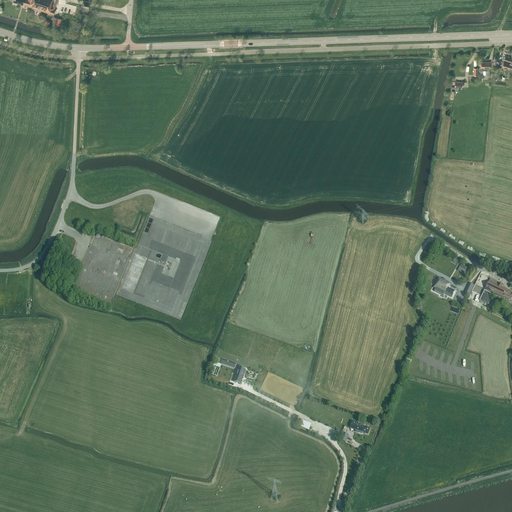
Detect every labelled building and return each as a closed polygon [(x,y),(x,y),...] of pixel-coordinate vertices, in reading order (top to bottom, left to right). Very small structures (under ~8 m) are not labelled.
[(13,0),(13,1),(29,6),(28,7),(53,14),(54,9),(56,0),(13,0)] [(54,17),(52,24),(59,26),(61,19),(54,17)] [(511,63),(511,58),(505,56),(502,67),(508,69),(510,63),(511,63)] [(479,71),(480,71),(492,71),(492,62),(480,62),(480,68),(479,68),(479,71)] [(447,270),(443,275),(449,279),(452,273),(447,270)] [(434,291),(443,296),(444,294),(452,298),(455,292),(447,288),(449,284),(438,278),(434,287),(436,288),(434,291)] [(490,278),(480,300),(485,303),(484,305),(487,307),(488,304),(494,293),(509,300),(511,301),(511,298),(511,292),(509,292),(510,291),(502,287),(503,286),(499,284),(499,283),(490,278)] [(221,360),(220,363),(234,368),(235,364),(221,359),(221,360)] [(221,365),(215,363),(211,374),(217,376),(221,365)] [(236,375),(234,382),(241,384),(240,385),(241,385),(246,370),(245,370),(245,371),(243,370),(244,369),(241,367),(240,369),(239,368),(237,372),(236,375)] [(309,431),(311,426),(301,421),(298,426),(309,431)] [(349,428),(356,431),(359,431),(358,433),(362,434),(363,433),(368,434),(370,429),(358,425),(358,423),(352,421),(349,428)] [(348,435),(342,433),(339,441),(345,443),(348,435)]
